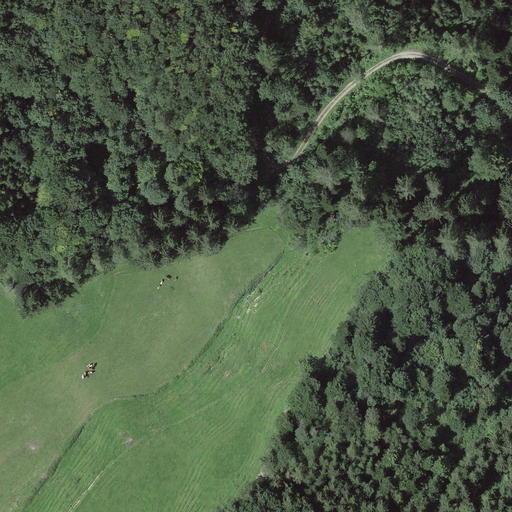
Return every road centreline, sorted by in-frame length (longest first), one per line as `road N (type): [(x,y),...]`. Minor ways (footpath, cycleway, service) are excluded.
road 1 (track): [(511,103),(434,59),(397,55),(353,82),(292,161),(277,166),(255,129),(251,88),(265,25),(282,0)]
road 2 (track): [(242,511),(286,412),(430,215),(466,186),(511,171)]
